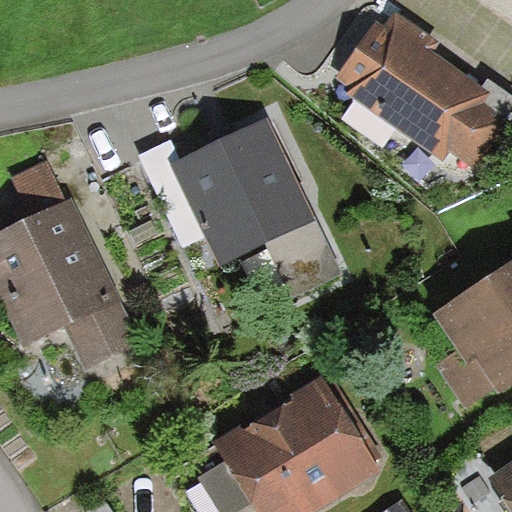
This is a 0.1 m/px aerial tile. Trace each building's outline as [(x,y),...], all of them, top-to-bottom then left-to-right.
[(511,0),(473,0),(496,17),(511,23),(511,0)] [(378,21),(335,79),(354,93),(350,98),(443,165),(453,152),(474,167),(504,124),(479,106),(487,95),(433,57),(441,46),(398,15),(388,28),(378,21)] [(202,232),(220,271),(265,250),(288,299),(339,275),(268,124),(180,165),(170,143),(140,157),(180,242),(202,232)] [(0,309),(15,337),(54,316),(79,363),(120,341),(102,306),(93,310),(43,214),(0,236),(0,309)] [(481,395),(511,374),(511,242),(511,243),(511,245),(511,261),(430,315),(481,395)] [(253,511),(282,511),(368,461),(321,383),(212,447),(221,461),(187,481),(205,511),(218,511),(245,496),(253,511)] [(511,511),(511,461),(478,484),(497,511),(511,511)]
